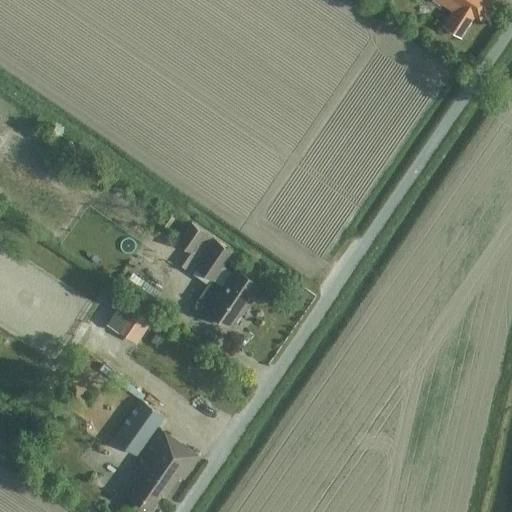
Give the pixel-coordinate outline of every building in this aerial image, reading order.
[(475,15),(483,21),(496,0),(439,0),(455,10),(445,25),(461,36),(475,15)] [(160,224),(167,229),(175,218),(168,213),(160,224)] [(202,258),(191,274),(208,283),(197,300),(208,307),(207,310),(232,326),(240,315),(241,316),(261,285),(234,268),(231,272),(221,267),(232,250),(190,223),(178,242),(202,258)] [(122,300),(106,324),(119,332),(120,331),(135,309),(122,300)] [(120,331),(137,343),(153,320),(135,308),(135,309),(120,331)] [(114,438),(137,454),(165,415),(142,399),(114,438)] [(180,475),(184,478),(200,456),(161,429),(137,462),(144,467),(135,479),(139,482),(129,495),(150,509),(163,492),(167,494),(180,475)]
